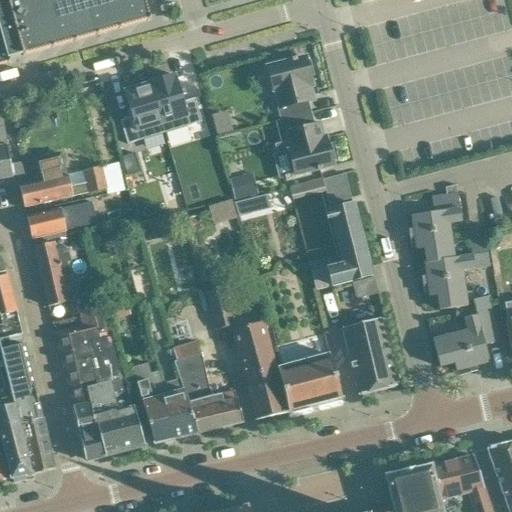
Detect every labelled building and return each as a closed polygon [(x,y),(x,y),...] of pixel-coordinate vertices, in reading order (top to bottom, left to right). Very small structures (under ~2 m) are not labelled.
[(0,0),(0,65),(7,63),(7,64),(10,63),(9,60),(8,59),(22,55),(22,56),(25,56),(25,55),(51,48),(53,48),(53,47),(73,42),(76,42),(76,41),(95,35),(96,36),(98,35),(118,29),(118,30),(120,29),(120,28),(146,21),(147,22),(149,21),(148,18),(142,0),(0,0)] [(310,90),(309,87),(312,86),(311,80),(310,77),(313,76),(310,62),(306,63),(305,58),(296,61),(295,59),(291,60),(291,62),(267,68),(273,92),(274,91),(276,100),(274,100),(276,106),(280,121),(311,113),(308,102),(313,101),(310,90)] [(174,76),(148,84),(148,85),(149,84),(164,134),(201,123),(194,99),(182,103),(174,76)] [(132,118),(120,122),(127,145),(164,134),(149,84),(148,85),(124,92),(132,118)] [(327,146),(325,138),(322,139),(319,125),(314,126),(311,113),(280,121),(275,122),(281,145),(287,143),(289,151),(288,152),(294,175),(316,170),(317,172),(321,170),(320,169),(332,166),(331,161),(335,161),(331,145),(327,146)] [(0,179),(12,177),(6,145),(0,146),(0,179)] [(36,176),(31,184),(20,186),(25,208),(76,196),(88,193),(88,194),(106,189),(101,167),(83,172),(85,183),(69,186),(66,175),(65,176),(60,153),(32,160),(36,176)] [(134,154),(121,158),(127,177),(139,173),(134,154)] [(245,177),(230,181),(235,200),(250,196),(245,177)] [(425,262),(429,262),(453,258),(448,224),(461,222),(456,186),(445,189),(446,196),(431,198),(433,213),(411,216),(413,230),(417,229),(418,235),(414,236),(416,250),(424,248),(425,262)] [(248,201),(235,205),(239,217),(251,214),(248,201)] [(32,239),(51,234),(97,223),(92,204),(71,209),(72,213),(60,216),(59,209),(27,217),(32,239)] [(371,276),(369,270),(352,204),(329,210),(340,254),(307,263),(314,290),(330,285),(330,286),(349,282),(353,281),(371,276)] [(471,256),(453,258),(429,262),(425,262),(424,263),(426,277),(430,276),(431,282),(427,283),(429,296),(437,295),(439,309),(439,310),(466,306),(461,270),(489,266),(485,241),(469,243),(471,256)] [(34,247),(48,307),(66,303),(60,276),(68,274),(66,263),(70,262),(66,249),(54,251),(53,242),(34,247)] [(7,275),(5,275),(0,276),(0,320),(1,326),(0,326),(0,349),(1,350),(0,346),(0,344),(9,342),(8,338),(21,334),(7,275)] [(79,301),(81,310),(102,305),(100,296),(98,296),(95,281),(83,284),(85,295),(82,296),(83,300),(79,301)] [(349,282),(332,286),(335,298),(356,293),(353,281),(349,282)] [(229,326),(224,308),(228,307),(222,286),(205,291),(216,330),(229,326)] [(376,286),(363,289),(368,309),(367,309),(367,310),(381,307),(376,286)] [(130,315),(124,295),(105,301),(111,321),(130,315)] [(464,319),(467,331),(432,340),(439,367),(453,363),(455,371),(469,368),(468,364),(474,362),(475,366),(488,363),(484,345),(499,342),(487,296),(472,300),(476,315),(464,319)] [(121,369),(113,338),(104,305),(102,305),(81,310),(80,310),(81,317),(80,317),(82,326),(55,332),(73,407),(72,408),(83,458),(84,458),(88,460),(88,461),(103,457),(93,417),(130,407),(124,383),(121,369)] [(341,328),(349,361),(357,394),(357,395),(357,396),(396,386),(395,385),(379,319),(341,328)] [(230,331),(254,420),(286,413),(263,323),(230,331)] [(176,361),(174,362),(184,398),(186,397),(196,433),(242,423),(236,400),(234,391),(210,396),(201,359),(200,359),(195,341),(172,348),(176,361)] [(24,344),(0,350),(3,359),(2,359),(9,386),(31,474),(34,474),(34,472),(51,469),(51,470),(54,469),(33,380),(24,344)] [(276,368),(288,413),(341,399),(329,355),(276,368)] [(2,359),(0,359),(0,396),(6,400),(8,406),(0,407),(0,442),(0,443),(10,479),(31,474),(9,386),(2,359)] [(196,433),(186,397),(184,398),(174,362),(173,362),(178,380),(161,384),(162,387),(157,388),(171,439),(196,433)] [(171,439),(157,388),(162,387),(161,384),(158,372),(151,374),(148,363),(132,367),(153,444),(171,439)] [(134,407),(130,407),(93,417),(103,457),(144,446),(134,407)] [(511,511),(511,442),(486,449),(507,511),(511,511)] [(473,456),(430,466),(439,503),(467,494),(472,511),(491,511),(480,478),(473,456)] [(430,466),(385,477),(391,501),(364,508),(365,511),(441,511),(439,503),(430,466)]
